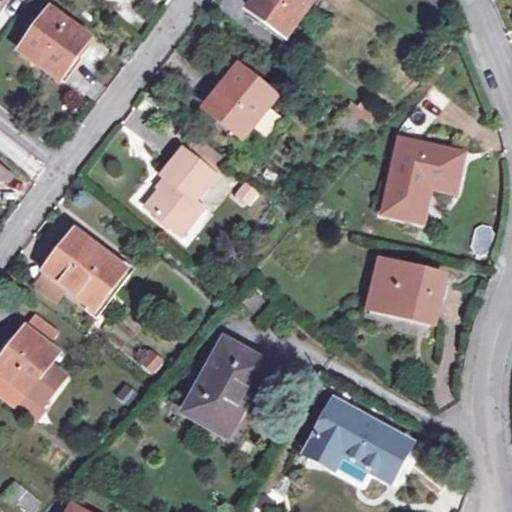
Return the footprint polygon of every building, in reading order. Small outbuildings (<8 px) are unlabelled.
[(289,38),(316,1),(314,0),(257,0),(251,9),(289,38)] [(89,37),(50,10),(21,50),(59,78),(71,62),(89,37)] [(78,67),(71,62),(59,78),(66,83),(78,67)] [(245,139),(277,98),(240,68),(208,109),(245,139)] [(356,107),(340,128),(358,143),(374,120),(356,107)] [(435,177),(459,182),(466,156),(400,142),(384,216),(425,226),(432,191),(435,177)] [(190,219),(195,223),(206,209),(198,202),(219,176),(187,150),(164,178),(170,182),(150,207),(180,232),(190,219)] [(456,196),(459,182),(435,177),(432,191),(456,196)] [(252,181),(234,191),(250,219),(268,208),(252,181)] [(185,236),(195,223),(190,219),(180,232),(185,236)] [(129,272),(76,233),(45,272),(47,274),(67,289),(98,313),(129,272)] [(371,311),(387,316),(389,307),(438,320),(448,278),(383,263),(371,311)] [(67,289),(47,274),(36,287),(56,303),(67,289)] [(243,303),(255,314),(272,296),(260,284),(243,303)] [(26,394),(28,396),(32,391),(47,404),(66,378),(51,366),(60,354),(49,346),(59,333),(36,315),(16,342),(16,343),(5,357),(0,364),(0,373),(1,375),(26,394)] [(0,352),(0,353),(5,357),(16,343),(16,342),(11,338),(0,352)] [(183,417),(229,442),(269,367),(224,342),(183,417)] [(154,375),(159,368),(150,361),(145,368),(154,375)] [(1,375),(0,376),(0,393),(17,406),(26,394),(1,375)] [(306,456),(335,472),(344,456),(374,473),(372,477),(390,486),(411,448),(397,440),(397,439),(335,404),(306,456)] [(9,498),(17,505),(19,502),(30,511),(33,511),(41,503),(18,487),(9,498)] [(269,511),(274,511),(277,509),(263,498),(259,503),(269,511)]
